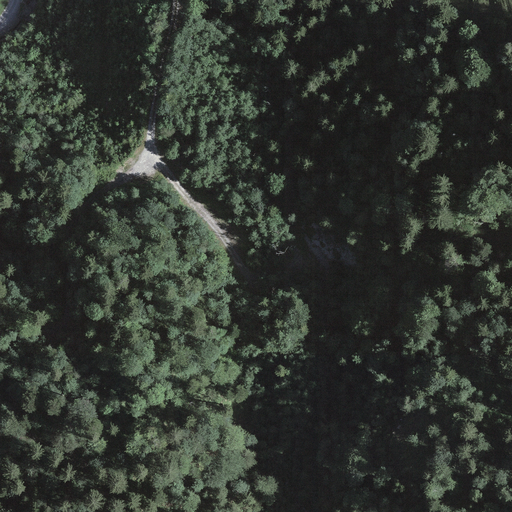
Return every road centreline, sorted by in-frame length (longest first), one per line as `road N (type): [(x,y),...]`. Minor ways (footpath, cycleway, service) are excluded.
road 1 (track): [(0,331),(61,328),(71,231),(83,209),(146,158),(179,0)]
road 2 (track): [(109,511),(107,494),(80,460),(37,437),(0,438)]
